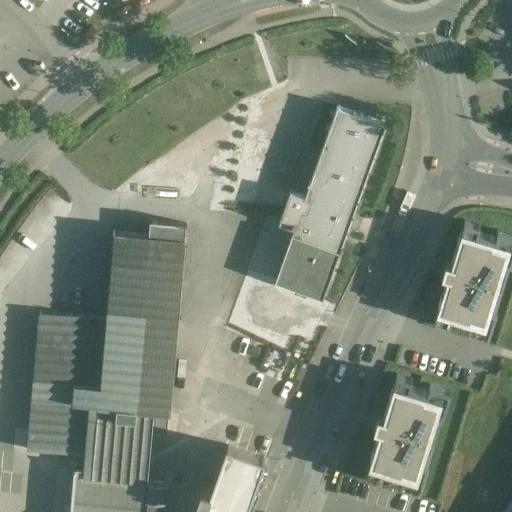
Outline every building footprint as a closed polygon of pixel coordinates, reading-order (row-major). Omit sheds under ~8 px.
[(342,258),(387,131),(338,115),(309,208),(291,202),(279,234),(295,241),(342,258)] [(76,455),(74,470),(114,474),(113,480),(147,483),(153,414),(171,416),(188,224),(150,221),(149,235),(112,232),(104,319),(79,317),(40,313),(27,451),(76,455)] [(511,244),(461,229),(451,263),(445,261),(441,275),(447,277),(437,311),(486,326),(511,244)] [(342,258),(295,241),(276,292),(326,308),(342,258)] [(443,398),(394,383),(383,417),(377,415),(373,429),(379,431),(368,465),(418,480),(443,398)] [(278,428),(266,423),(263,431),(273,435),(273,436),(278,428)] [(263,431),(254,446),(267,452),(273,436),(273,435),(263,431)] [(246,511),(265,459),(227,446),(210,494),(201,490),(196,505),(205,508),(203,511),(246,511)] [(164,511),(166,485),(147,483),(113,480),(114,474),(74,470),(70,511),(164,511)]
